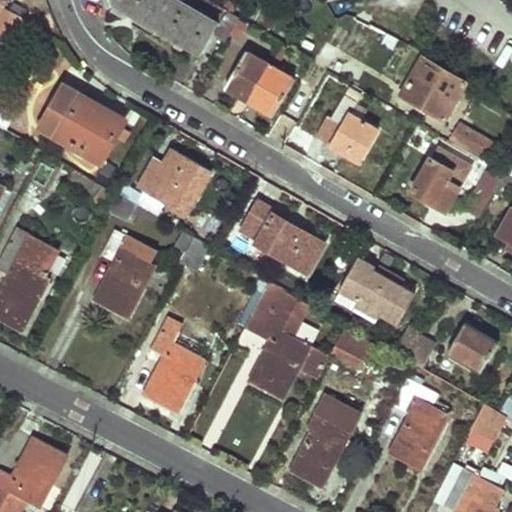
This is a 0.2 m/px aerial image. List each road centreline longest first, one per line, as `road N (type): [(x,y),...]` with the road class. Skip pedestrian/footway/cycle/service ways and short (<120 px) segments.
road 1 (residential): [(65,0),(82,39),(137,83),(511,299)]
road 2 (residential): [(0,368),(276,511)]
